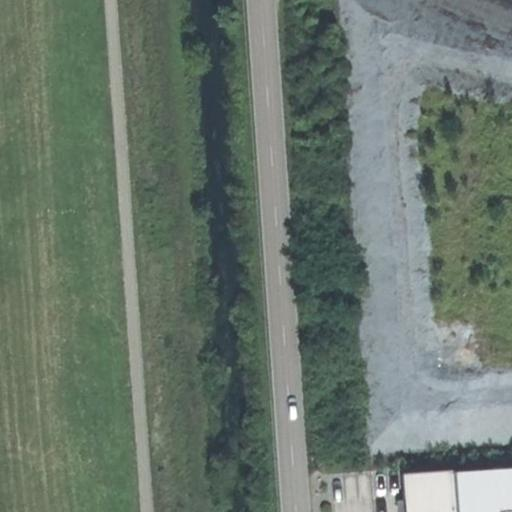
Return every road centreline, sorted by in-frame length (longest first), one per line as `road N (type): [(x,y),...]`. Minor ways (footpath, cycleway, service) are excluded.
road 1 (tertiary): [(302,511),(267,0)]
road 2 (track): [(111,0),(146,511)]
